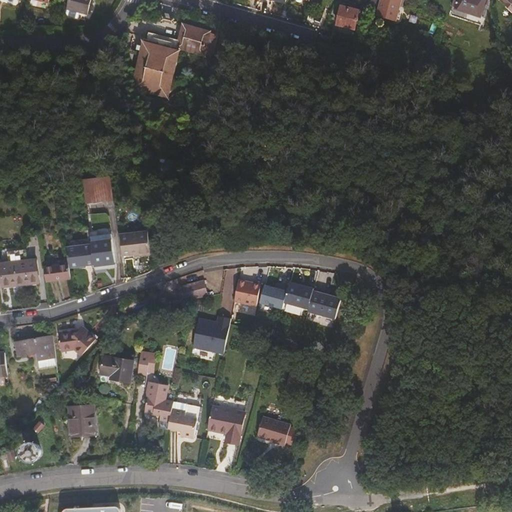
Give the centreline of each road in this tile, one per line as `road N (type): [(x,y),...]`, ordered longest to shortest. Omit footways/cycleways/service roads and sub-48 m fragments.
road 1 (residential): [(0,323),(226,261),(348,267),(381,289),(386,322),(339,475)]
road 2 (residential): [(0,493),(141,479),(303,497),(333,491),(339,475)]
road 3 (track): [(351,500),(511,480)]
road 4 (residential): [(130,0),(114,29),(79,43),(0,47)]
road 5 (residential): [(180,0),(310,34)]
